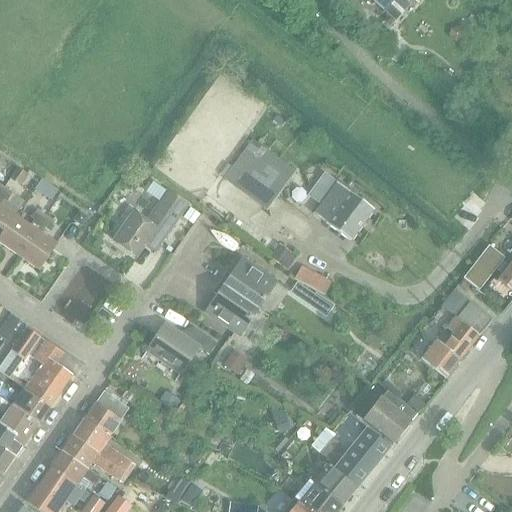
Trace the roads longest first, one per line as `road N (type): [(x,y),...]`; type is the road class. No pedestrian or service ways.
road 1 (residential): [(361,511),(483,358)]
road 2 (residential): [(0,511),(105,362)]
road 3 (residential): [(105,362),(203,224)]
road 4 (residential): [(449,492),(443,474),(493,377),(483,358)]
road 5 (residential): [(105,362),(0,291)]
